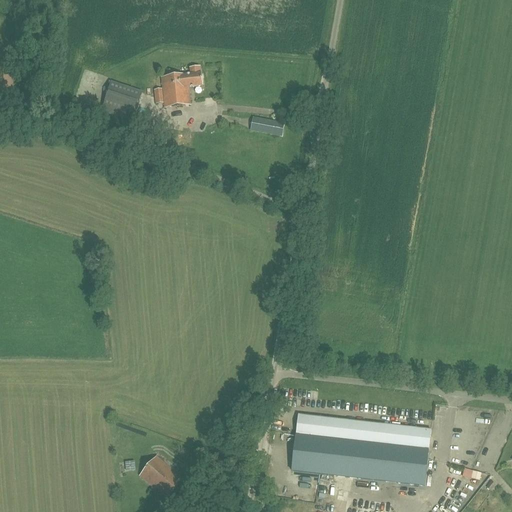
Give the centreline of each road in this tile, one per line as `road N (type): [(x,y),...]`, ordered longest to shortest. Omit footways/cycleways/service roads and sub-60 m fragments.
road 1 (unclassified): [(302,214),(120,140),(0,122)]
road 2 (unclassified): [(276,374),(511,403)]
road 3 (unclassified): [(302,214),(340,0)]
road 4 (unclassified): [(276,374),(302,214)]
road 5 (unclassified): [(250,511),(276,374)]
